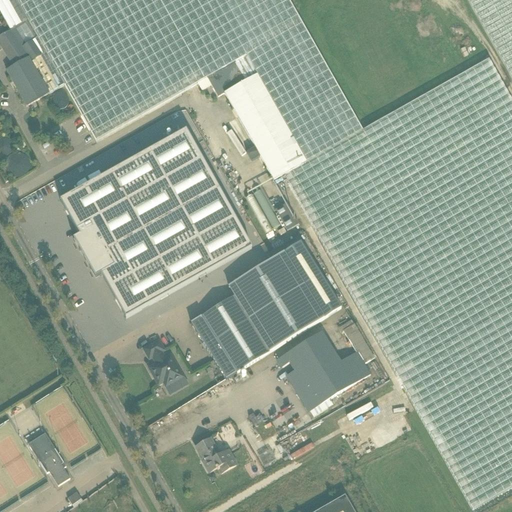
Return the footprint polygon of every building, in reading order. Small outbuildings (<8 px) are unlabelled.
[(0,0),(0,13),(10,32),(0,37),(0,47),(3,51),(12,65),(6,68),(8,71),(6,72),(26,107),(64,86),(95,142),(207,79),(218,98),(224,95),(255,149),(247,154),(252,162),(260,158),(273,181),(284,175),(473,511),(481,506),(511,488),(511,102),(488,61),(362,132),(288,0),(0,0)] [(511,0),(467,0),(511,79),(511,0)] [(172,121),(47,192),(67,227),(61,231),(83,269),(89,266),(114,309),(239,238),(172,121)] [(0,154),(1,156),(12,153),(8,137),(0,138),(0,154)] [(7,155),(9,176),(29,174),(27,153),(7,155)] [(258,222),(267,218),(273,230),(280,227),(264,191),(248,198),(258,222)] [(287,205),(275,212),(287,232),(294,228),(299,226),(287,205)] [(282,255),(323,321),(340,311),(299,245),(282,255)] [(235,298),(191,325),(226,381),(323,321),(282,255),(229,289),(235,298)] [(278,361),(283,369),(289,365),(294,373),(288,377),(310,413),(371,375),(365,366),(375,360),(351,321),(338,330),(341,335),(343,333),(356,354),(341,364),(322,334),(278,361)] [(165,360),(162,353),(164,352),(159,342),(143,351),(149,361),(152,359),(156,365),(153,367),(148,369),(151,373),(158,387),(163,384),(166,388),(179,381),(183,379),(181,374),(173,361),(171,357),(167,359),(165,360)] [(45,435),(28,446),(34,456),(46,475),(57,492),(74,481),(64,465),(51,445),(45,435)] [(210,441),(205,444),(196,449),(205,464),(204,465),(209,474),(217,470),(218,472),(219,471),(221,475),(236,467),(228,453),(220,458),(210,441)] [(213,475),(208,478),(211,483),(216,480),(213,475)] [(72,507),(81,500),(76,494),(68,500),(72,507)] [(353,511),(345,497),(318,511),(353,511)]
